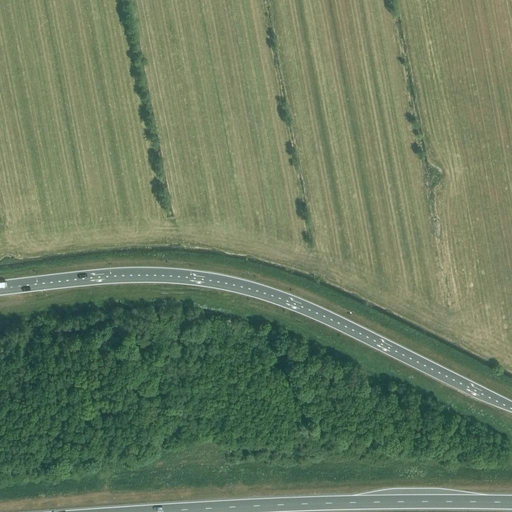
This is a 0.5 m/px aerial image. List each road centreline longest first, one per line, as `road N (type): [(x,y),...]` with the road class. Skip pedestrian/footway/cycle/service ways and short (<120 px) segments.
road 1 (trunk): [(511,406),(348,324),(242,284),(161,271),(0,284)]
road 2 (trunk): [(511,503),(154,511)]
